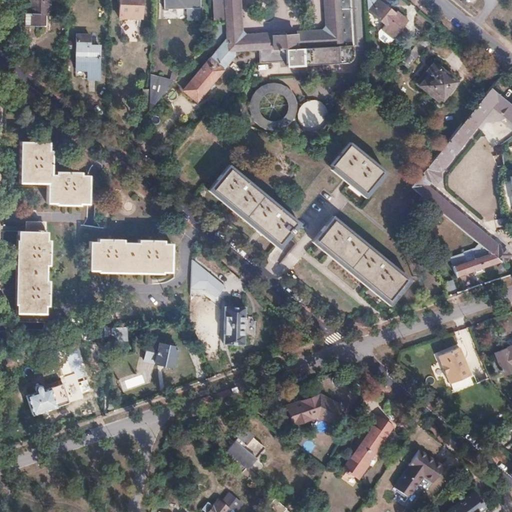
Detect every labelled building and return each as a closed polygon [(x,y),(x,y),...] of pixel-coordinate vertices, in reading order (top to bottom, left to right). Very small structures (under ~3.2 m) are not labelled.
[(25,12),(24,26),(44,26),(44,14),(47,14),(47,0),(27,0),(27,12),(25,12)] [(118,0),(118,17),(141,18),(141,0),(118,0)] [(162,0),(162,7),(185,7),(185,19),(199,19),(199,0),(162,0)] [(285,60),(329,58),(329,55),(352,54),(349,0),(223,0),(226,37),(226,50),(258,48),(271,48),(271,61),(285,60)] [(378,0),(365,0),(366,10),(384,24),(380,29),(392,38),(407,20),(395,11),(393,12),(378,0)] [(392,38),(380,29),(378,32),(378,38),(383,42),(389,41),(392,38)] [(423,35),(401,62),(408,67),(430,41),(423,35)] [(224,39),(182,89),(195,100),(221,69),(215,64),(226,50),(226,37),(224,39)] [(75,41),(75,76),(86,76),(86,85),(97,85),(98,53),(89,53),(89,42),(75,41)] [(89,42),(89,53),(98,53),(98,42),(89,42)] [(271,48),(258,48),(259,62),(271,61),(271,48)] [(432,63),(418,80),(441,99),(455,81),(438,67),(432,63)] [(172,67),(166,79),(173,81),(181,71),(172,67)] [(149,103),(149,109),(173,81),(166,79),(149,74),(149,78),(149,85),(149,103)] [(140,85),(140,103),(149,103),(149,85),(140,85)] [(438,151),(410,186),(478,242),(500,260),(505,264),(511,256),(500,245),(499,246),(426,185),(430,180),(435,180),(439,175),(438,170),(491,104),(511,120),(511,102),(511,104),(489,87),(465,118),(438,151)] [(312,133),(327,116),(309,100),(294,117),(312,133)] [(194,127),(171,155),(194,174),(217,146),(194,127)] [(18,172),(18,181),(47,182),(46,201),(55,202),(55,200),(79,201),(79,202),(87,202),(88,174),(47,173),(48,141),(19,140),(18,149),(21,149),(20,172),(18,172)] [(347,144),(330,165),(363,192),(381,171),(347,144)] [(511,153),(503,155),(504,163),(511,161),(511,153)] [(229,168),(212,188),(278,243),(295,222),(229,168)] [(333,219),(316,239),(388,299),(405,278),(333,219)] [(14,303),(14,313),(42,313),(45,231),(41,231),(41,223),(25,222),(24,230),(16,230),(16,240),(18,240),(17,262),(15,262),(15,280),(17,280),(16,303),(14,303)] [(88,241),(88,270),(97,270),(97,268),(120,268),(120,271),(137,271),(137,269),(161,269),(161,271),(170,271),(170,243),(88,241)] [(464,251),(450,255),(454,265),(453,265),(456,275),(474,269),(475,272),(483,269),(482,266),(500,260),(478,242),(474,247),(477,256),(467,260),(464,251)] [(224,306),(223,343),(243,344),(243,335),(242,335),(242,316),(244,316),(244,307),(224,306)] [(104,325),(90,326),(91,336),(97,336),(97,339),(105,338),(104,325)] [(125,326),(108,328),(109,338),(125,337),(125,326)] [(147,341),(142,361),(171,368),(176,347),(147,341)] [(511,345),(493,352),(501,375),(511,371),(511,345)] [(458,347),(437,355),(448,383),(468,375),(458,347)] [(470,376),(449,384),(453,393),(474,384),(470,376)] [(35,392),(25,395),(31,414),(68,402),(61,383),(42,389),(41,385),(39,384),(35,385),(34,388),(35,392)] [(320,394),(286,406),(292,425),(317,417),(331,425),(341,407),(320,394)] [(357,445),(342,465),(361,478),(371,463),(367,460),(380,441),(383,443),(387,438),(384,435),(391,424),(374,412),(365,424),(369,427),(364,434),(361,432),(353,443),(357,445)] [(227,453),(224,456),(234,465),(237,461),(246,468),(263,447),(252,437),(254,435),(243,426),(236,434),(237,436),(225,451),(227,453)] [(408,467),(394,488),(407,498),(422,475),(432,482),(442,466),(417,450),(407,466),(408,467)] [(218,500),(207,511),(227,511),(230,509),(234,511),(241,503),(227,491),(219,501),(218,500)] [(453,511),(479,511),(486,507),(481,500),(478,503),(475,499),(477,498),(472,492),(463,498),(465,501),(453,511)] [(274,499),(264,511),(266,511),(283,511),(286,509),(274,499)]
